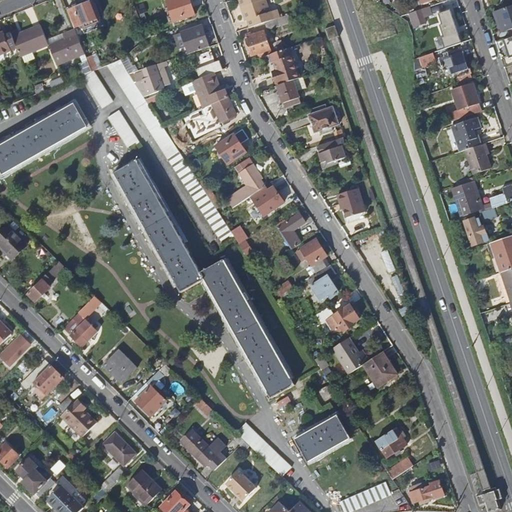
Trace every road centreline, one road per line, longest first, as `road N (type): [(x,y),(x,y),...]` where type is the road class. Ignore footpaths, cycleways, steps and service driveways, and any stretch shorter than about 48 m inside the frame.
road 1 (unclassified): [(470,511),(427,379),(250,102),(215,0)]
road 2 (tertiary): [(343,0),(511,498)]
road 3 (unclassified): [(0,290),(222,511)]
road 4 (unclassified): [(511,123),(470,0)]
